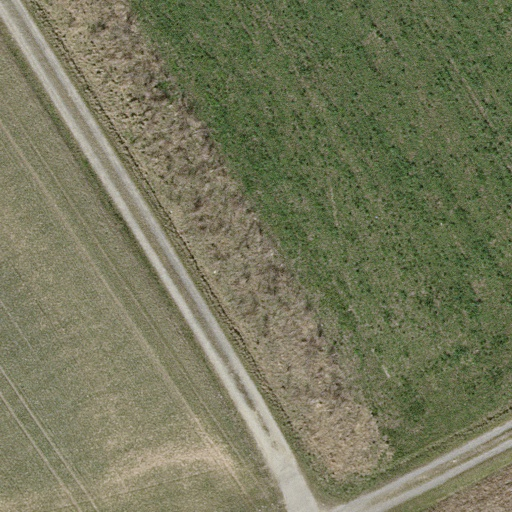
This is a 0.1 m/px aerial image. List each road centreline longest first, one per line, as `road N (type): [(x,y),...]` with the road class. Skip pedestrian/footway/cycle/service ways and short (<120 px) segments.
road 1 (track): [(7,0),(320,511)]
road 2 (track): [(349,511),(511,429)]
